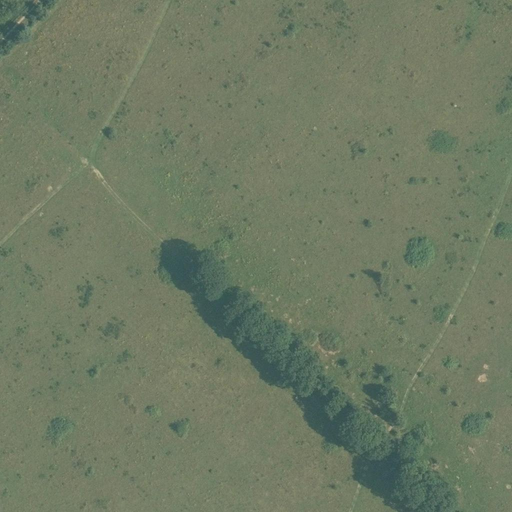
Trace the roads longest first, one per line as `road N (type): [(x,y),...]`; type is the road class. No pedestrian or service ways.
road 1 (track): [(420,511),(208,299),(88,162)]
road 2 (track): [(350,511),(369,458),(474,270),(511,174)]
road 3 (track): [(88,162),(169,0)]
road 4 (track): [(88,162),(0,244)]
